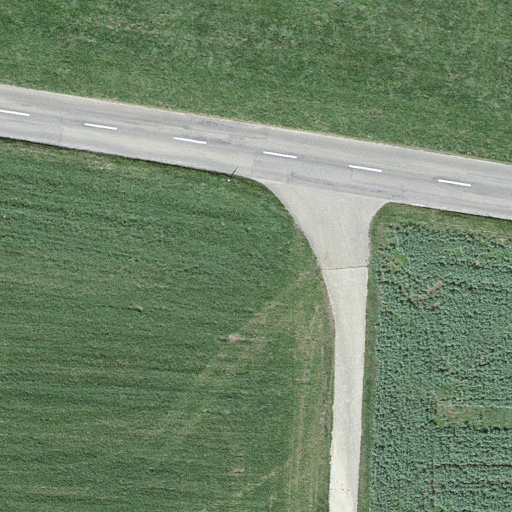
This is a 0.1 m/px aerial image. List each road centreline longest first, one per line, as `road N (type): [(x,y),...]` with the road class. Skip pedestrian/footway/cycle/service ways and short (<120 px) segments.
road 1 (tertiary): [(511,191),(0,110)]
road 2 (track): [(341,511),(345,165)]
